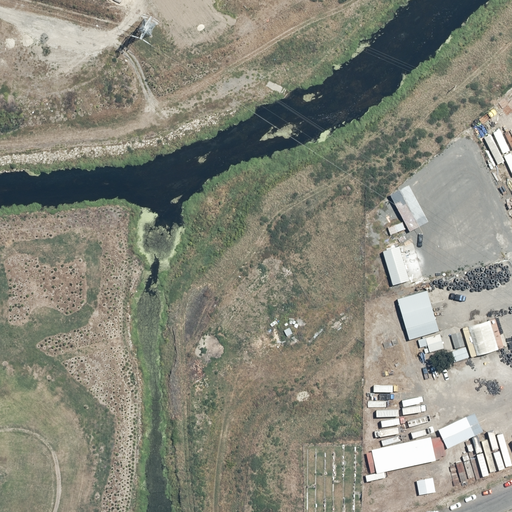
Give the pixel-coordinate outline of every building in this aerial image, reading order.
[(405,229),(402,222),(387,227),(390,234),(405,229)] [(414,242),(383,252),(394,287),(410,281),(402,254),(416,249),(414,242)] [(428,290),(398,299),(410,340),(440,331),(428,290)] [(495,319),(468,327),(478,357),(505,348),(495,319)] [(444,348),(440,334),(418,340),(420,347),(424,346),(426,353),(444,348)] [(438,371),(437,389),(438,389),(437,397),(452,398),(454,373),(438,371)] [(443,435),(372,450),(377,474),(448,459),(443,435)]
